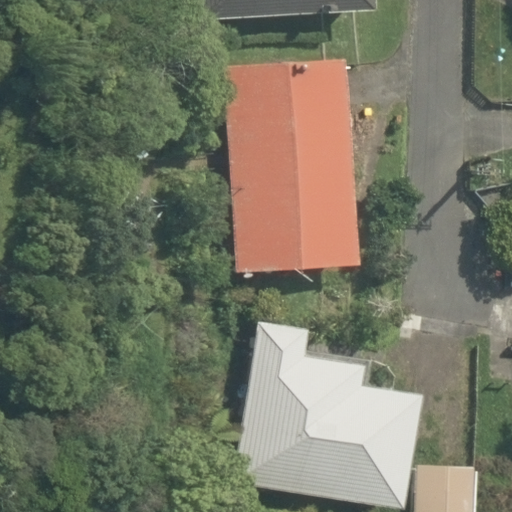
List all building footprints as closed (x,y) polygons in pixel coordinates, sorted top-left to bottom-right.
[(193,0),(195,19),(361,9),(360,0),(193,0)] [(215,64),(229,272),(347,264),(332,56),(215,64)] [(228,481),(390,507),(408,393),(349,383),(352,362),(301,354),(305,329),(253,321),(228,481)] [(466,511),(467,468),(409,466),(407,511),(466,511)] [(138,511),(129,503),(120,511),(113,511),(95,494),(77,511),(138,511)]
